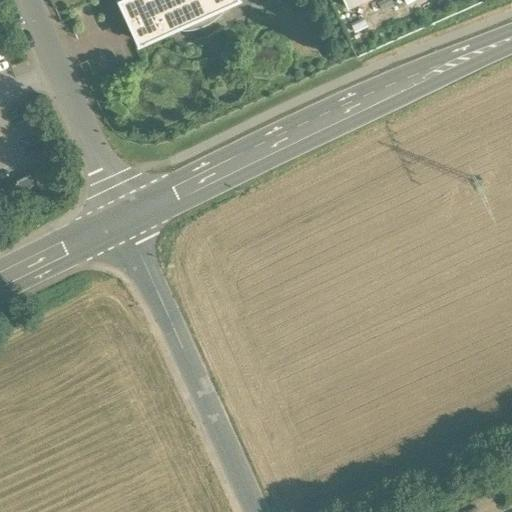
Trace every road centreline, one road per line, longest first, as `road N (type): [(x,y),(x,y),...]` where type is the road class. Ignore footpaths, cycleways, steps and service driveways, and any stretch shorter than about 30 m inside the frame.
road 1 (secondary): [(122,220),(511,40)]
road 2 (residential): [(253,511),(122,220)]
road 3 (unclassified): [(122,220),(25,0)]
road 4 (secondary): [(0,281),(122,220)]
